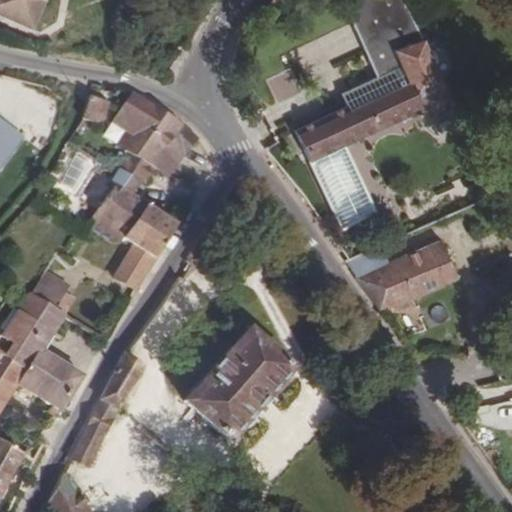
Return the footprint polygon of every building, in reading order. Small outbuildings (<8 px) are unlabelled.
[(0,0),(0,14),(29,28),(42,0),(0,0)] [(343,104),(294,127),(340,227),(376,211),(345,144),(419,110),(430,118),(445,110),(447,99),(433,67),(437,65),(438,60),(435,53),(430,51),(427,52),(404,0),(354,0),(344,5),(375,77),(338,93),(343,104)] [(291,70),(276,78),(284,93),(299,85),(291,70)] [(182,127),(131,94),(109,124),(125,133),(115,145),(125,151),(154,170),(166,178),(197,141),(182,127)] [(107,104),(89,97),(80,119),(99,127),(107,104)] [(0,150),(14,132),(0,122),(0,150)] [(135,199),(154,170),(125,151),(116,166),(108,180),(118,187),(95,222),(122,240),(145,205),(135,199)] [(55,187),(71,197),(93,165),(76,154),(55,187)] [(217,266),(247,223),(222,204),(191,251),(217,266)] [(175,226),(145,205),(122,240),(132,247),(112,280),(133,293),(175,226)] [(411,298),(457,278),(440,241),(357,278),(380,311),(392,306),(393,307),(400,308),(408,305),(412,299),(411,298)] [(62,318),(27,297),(27,298),(0,337),(0,356),(24,373),(38,353),(62,318)] [(183,401),(228,442),(272,393),(294,369),(249,329),(183,401)] [(0,409),(16,385),(59,412),(80,380),(38,353),(24,373),(0,356),(0,409)] [(122,354),(93,411),(68,460),(86,469),(116,409),(141,369),(122,354)] [(0,495),(21,457),(0,443),(0,495)] [(88,511),(63,471),(45,507),(47,511),(88,511)]
